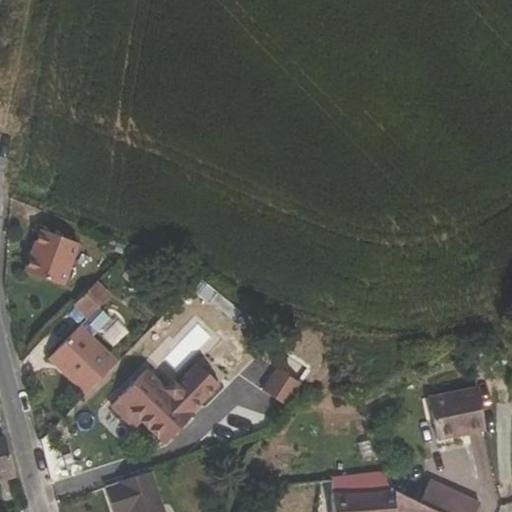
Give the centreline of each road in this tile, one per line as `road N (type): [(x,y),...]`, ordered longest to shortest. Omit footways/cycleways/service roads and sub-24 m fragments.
road 1 (track): [(28,0),(0,170)]
road 2 (residential): [(40,511),(0,351)]
